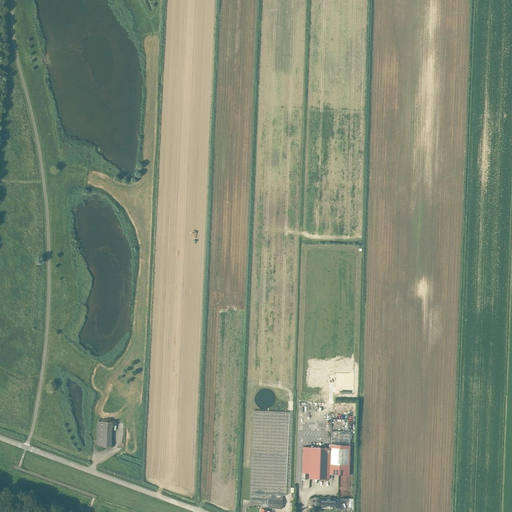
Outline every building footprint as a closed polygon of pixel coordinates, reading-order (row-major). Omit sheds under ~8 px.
[(96,447),(111,447),(112,422),(97,422),(96,447)] [(323,447),(322,464),(349,465),(350,445),(330,444),(330,448),(323,447)] [(349,465),(322,464),(323,447),(310,447),(309,478),(329,479),(329,474),(349,475),(349,465)] [(262,501),(261,508),(267,510),(267,508),(268,508),(281,509),(282,498),(280,498),(280,486),(262,485),(262,501)] [(330,500),(330,499),(327,499),(327,500),(316,500),(316,506),(327,507),(327,506),(329,506),(329,507),(335,507),(335,508),(343,508),(342,504),(342,503),(341,503),(341,501),(330,500)]
